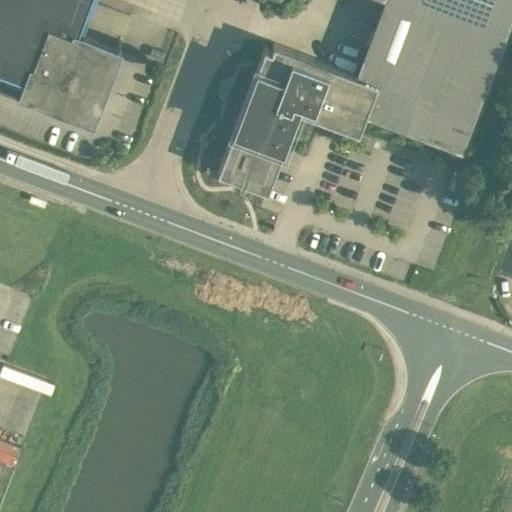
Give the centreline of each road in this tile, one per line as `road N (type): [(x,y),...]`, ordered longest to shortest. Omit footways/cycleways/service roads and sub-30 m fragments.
road 1 (residential): [(453,330),(0,157)]
road 2 (residential): [(453,330),(413,397),(365,511)]
road 3 (residential): [(390,511),(453,330)]
